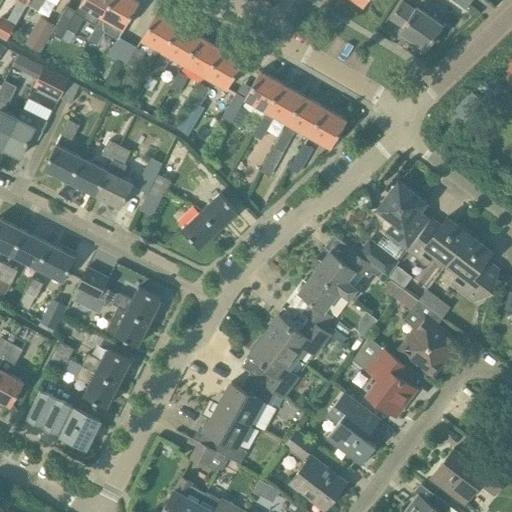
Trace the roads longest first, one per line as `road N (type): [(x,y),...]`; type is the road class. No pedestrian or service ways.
road 1 (residential): [(0,194),(219,304)]
road 2 (residential): [(219,304),(241,274),(395,135)]
road 3 (residential): [(102,511),(186,344),(208,328),(219,304)]
road 4 (residential): [(411,113),(208,0)]
road 5 (residential): [(348,511),(453,380),(478,375),(511,383)]
road 6 (residential): [(511,222),(395,135)]
road 7 (residential): [(411,113),(511,11)]
